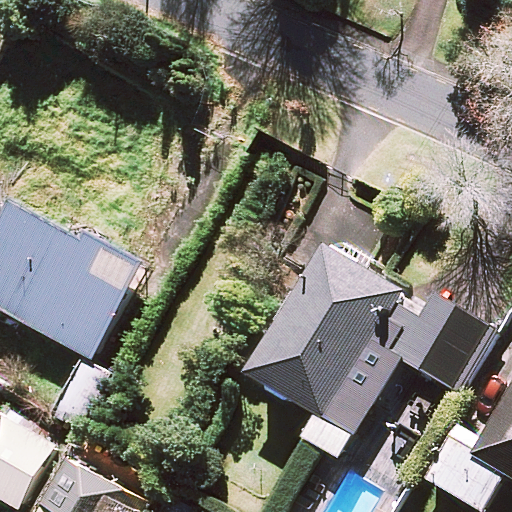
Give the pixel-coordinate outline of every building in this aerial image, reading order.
[(0,320),(37,349),(94,361),(141,282),(7,233),(0,244),(0,320)] [(324,421),(397,302),(329,261),(256,380),(324,421)] [(402,357),(473,394),(504,334),(434,297),(402,357)] [(0,369),(18,380),(37,349),(0,326),(0,369)] [(113,378),(92,365),(61,419),(83,432),(113,378)] [(511,511),(511,400),(465,487),(511,511)] [(0,501),(15,510),(52,444),(0,415),(0,501)] [(145,511),(150,504),(81,463),(52,511),(145,511)]
